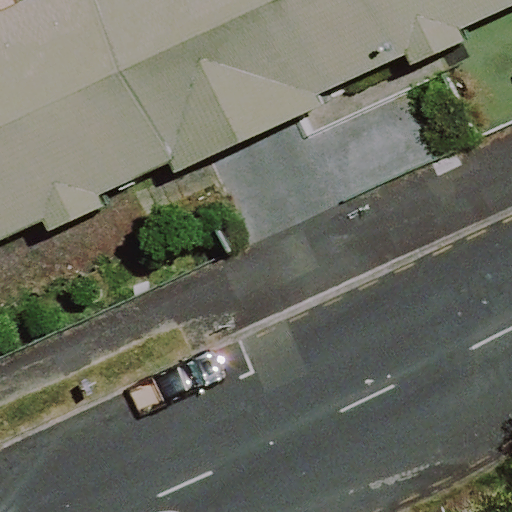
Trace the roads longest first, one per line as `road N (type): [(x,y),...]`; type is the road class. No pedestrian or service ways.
road 1 (tertiary): [(283,438),(511,328)]
road 2 (tertiary): [(123,511),(283,438)]
